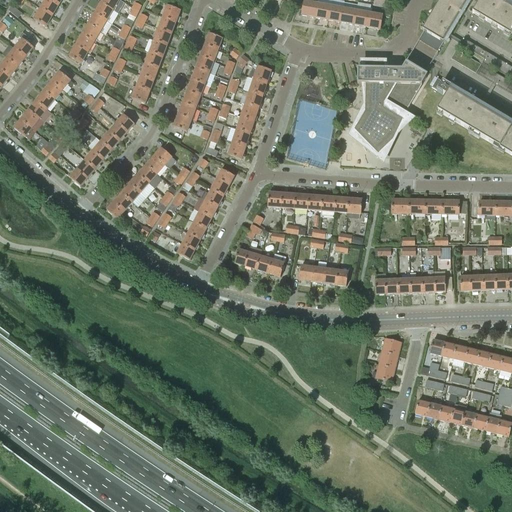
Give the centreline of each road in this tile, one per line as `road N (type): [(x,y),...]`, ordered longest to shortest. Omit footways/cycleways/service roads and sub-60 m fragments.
road 1 (residential): [(511,187),(258,174)]
road 2 (residential): [(205,0),(152,131),(80,216)]
road 3 (motorway): [(203,511),(0,371)]
road 4 (tertiary): [(423,319),(290,315),(194,287)]
road 5 (motorway): [(0,408),(149,511)]
road 6 (residential): [(413,0),(407,36),(382,54),(297,48)]
road 7 (residential): [(0,117),(80,0)]
road 8 (tertiary): [(194,287),(80,216)]
road 9 (residential): [(258,174),(297,48)]
road 10 (residential): [(194,287),(258,174)]
